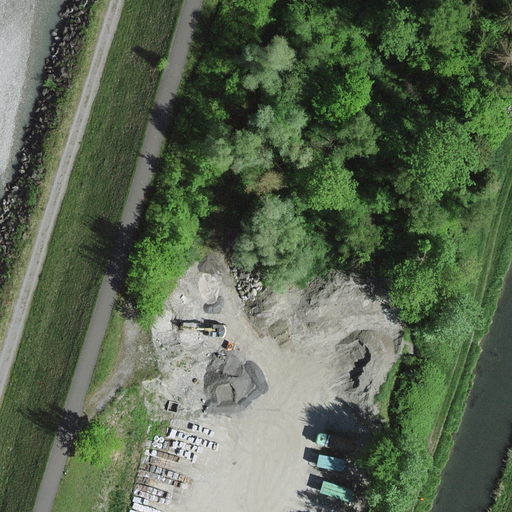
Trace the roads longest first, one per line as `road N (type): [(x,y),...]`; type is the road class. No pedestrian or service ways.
road 1 (track): [(44,511),(198,0)]
road 2 (track): [(262,511),(282,429),(320,378),(442,357),(467,321),(511,168)]
road 3 (track): [(120,0),(0,396)]
road 4 (track): [(275,0),(216,238),(224,274)]
road 5 (track): [(224,274),(320,378)]
